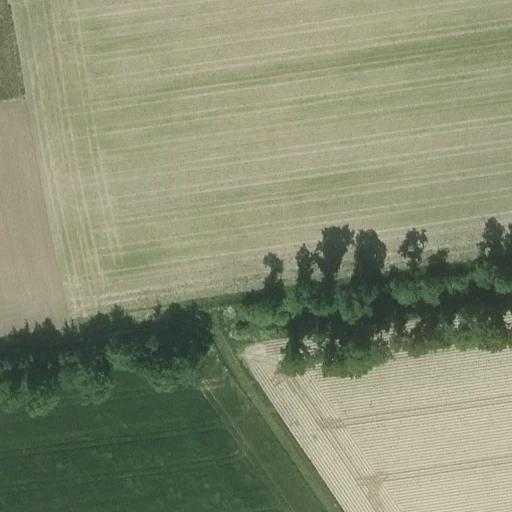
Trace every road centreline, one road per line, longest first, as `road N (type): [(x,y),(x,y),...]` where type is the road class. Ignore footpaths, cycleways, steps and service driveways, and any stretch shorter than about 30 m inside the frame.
road 1 (track): [(340,511),(204,307)]
road 2 (track): [(0,345),(210,315)]
